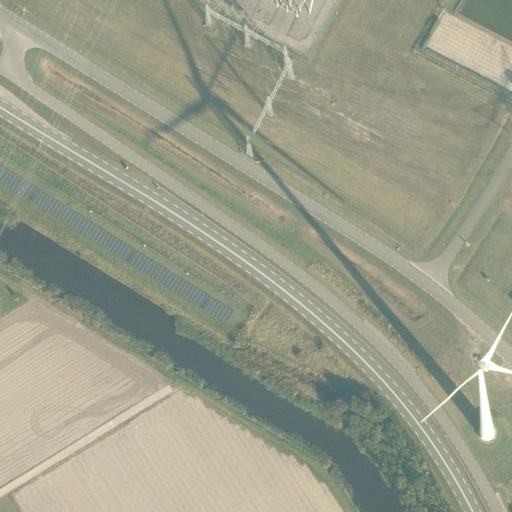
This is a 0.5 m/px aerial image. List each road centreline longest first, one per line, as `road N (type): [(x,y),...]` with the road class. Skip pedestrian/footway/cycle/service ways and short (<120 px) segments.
road 1 (unclassified): [(495,511),(427,400),(327,297),(5,73),(23,29)]
road 2 (unclassified): [(511,358),(350,231),(23,29)]
road 3 (primary): [(331,332),(247,263),(0,108)]
road 4 (trunk): [(471,511),(398,398),(331,332)]
